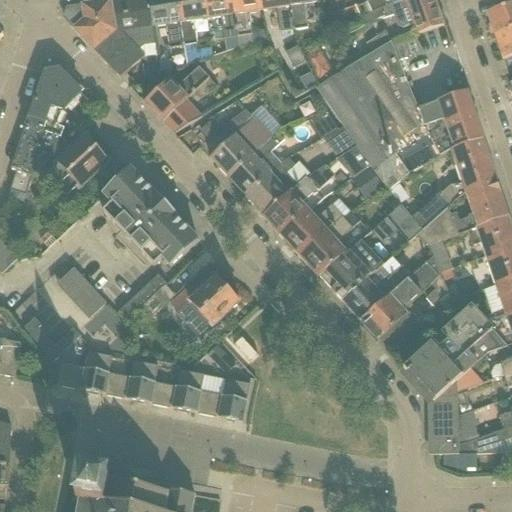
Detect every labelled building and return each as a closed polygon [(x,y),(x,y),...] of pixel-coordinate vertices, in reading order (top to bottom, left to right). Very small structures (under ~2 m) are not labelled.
[(146,0),(132,0),(97,5),(68,10),(65,18),(64,20),(108,66),(120,79),(145,56),(144,56),(144,49),(155,46),(153,29),(152,30),(146,0)] [(171,50),(173,50),(186,48),(177,0),(146,0),(152,30),(153,29),(167,27),(171,50)] [(209,21),(205,0),(177,0),(186,48),(189,67),(201,63),(199,51),(195,23),(209,21)] [(240,39),(233,0),(205,0),(209,21),(222,19),(226,41),(240,39)] [(266,13),(263,0),(233,0),(240,39),(254,36),(251,15),(266,13)] [(279,11),(282,34),(297,31),(292,0),(263,0),(266,13),(279,11)] [(318,0),(292,0),(297,31),(310,29),(306,7),(319,5),(318,0)] [(422,0),(377,0),(369,3),(368,3),(372,14),(364,18),(359,7),(354,8),(363,28),(385,18),(386,18),(383,9),(386,9),(387,7),(393,5),(401,2),(407,3),(415,0),(420,0),(421,0),(422,0)] [(444,27),(444,26),(434,0),(422,0),(421,0),(420,0),(415,0),(407,3),(401,2),(393,5),(387,7),(386,9),(383,9),(386,18),(389,17),(389,19),(395,17),(398,27),(404,30),(414,27),(417,36),(444,27)] [(511,7),(488,15),(495,37),(511,31),(511,7)] [(511,31),(495,37),(509,78),(511,77),(511,31)] [(368,44),(374,56),(391,45),(385,34),(368,44)] [(418,111),(391,45),(374,56),(345,74),(414,174),(420,171),(421,173),(441,160),(418,111)] [(305,58),(320,82),(334,74),(320,49),(305,58)] [(173,72),(171,62),(159,64),(160,74),(173,72)] [(158,77),(157,65),(147,66),(143,66),(145,79),(158,77)] [(187,101),(195,94),(209,81),(200,70),(178,89),(171,81),(145,105),(163,124),(163,123),(164,124),(187,101)] [(60,71),(45,74),(35,106),(61,115),(82,95),(60,71)] [(371,167),(389,194),(409,177),(414,174),(345,74),(318,92),(348,135),(358,148),(371,167)] [(316,85),(310,75),(300,81),(305,91),(316,85)] [(209,81),(195,94),(201,100),(217,90),(209,81)] [(484,142),(467,94),(439,103),(439,104),(418,111),(441,160),(451,154),(483,142),(484,142)] [(164,124),(175,136),(202,119),(187,101),(164,124)] [(65,130),(57,128),(61,115),(35,106),(27,128),(61,140),(65,130)] [(210,160),(217,167),(229,180),(273,142),(271,141),(274,138),(255,115),(251,117),(247,112),(228,127),(236,137),(210,160)] [(328,116),(313,122),(324,140),(338,131),(328,116)] [(218,132),(210,123),(200,132),(208,141),(218,132)] [(61,140),(27,128),(12,172),(17,173),(30,178),(58,153),(66,145),(61,140)] [(358,148),(348,135),(329,149),(337,160),(358,148)] [(69,197),(107,161),(86,138),(51,172),(62,183),(59,186),(69,197)] [(229,180),(234,187),(247,200),(290,162),(289,160),(281,168),(270,156),(279,149),(273,142),(229,180)] [(451,187),(446,191),(442,196),(440,194),(413,220),(402,208),(388,221),(398,233),(409,246),(423,234),(448,211),(463,197),(465,196),(466,195),(497,184),(483,142),(451,154),(462,186),(451,187)] [(371,167),(358,148),(337,160),(336,161),(353,180),(371,167)] [(247,200),(252,206),(264,219),(307,181),(296,168),(290,162),(247,200)] [(328,166),(311,177),(320,189),(336,178),(328,166)] [(370,171),(356,180),(370,199),(384,189),(370,171)] [(171,269),(198,243),(131,172),(104,198),(112,206),(103,214),(154,269),(163,261),(171,269)] [(32,179),(30,178),(17,173),(11,192),(26,197),(32,179)] [(318,193),(317,192),(308,181),(307,181),(264,219),(281,237),(308,214),(302,207),(318,193)] [(429,248),(469,234),(509,219),(497,184),(466,195),(465,196),(472,216),(468,218),(468,220),(460,223),(457,214),(452,216),(448,211),(423,234),(429,248)] [(343,221),(333,209),(316,223),(308,214),(281,237),(301,259),(343,221)] [(337,246),(354,231),(361,225),(351,215),(343,221),(301,259),(320,280),(344,258),(343,258),(346,256),(337,246)] [(474,248),(482,246),(484,253),(487,252),(489,258),(511,249),(511,227),(509,219),(469,234),(474,248)] [(388,221),(378,229),(389,241),(398,233),(388,221)] [(363,242),(344,259),(344,258),(320,280),(344,305),(393,260),(385,267),(363,242)] [(19,259),(0,243),(0,274),(2,276),(19,259)] [(496,287),(511,281),(511,249),(489,258),(491,264),(489,265),(496,287)] [(403,270),(402,270),(393,260),(344,305),(362,325),(412,280),(403,270)] [(407,308),(432,285),(436,291),(427,300),(434,309),(440,304),(445,310),(451,303),(444,284),(440,274),(435,264),(434,260),(412,280),(362,325),(379,344),(407,318),(401,311),(406,306),(407,308)] [(435,264),(440,274),(450,270),(446,260),(435,264)] [(450,270),(440,274),(444,284),(454,280),(450,270)] [(160,292),(167,286),(159,277),(152,284),(160,292)] [(217,279),(213,283),(207,277),(191,292),(196,298),(177,316),(200,341),(240,304),(217,279)] [(508,315),(511,313),(511,281),(496,287),(504,310),(506,309),(508,315)] [(153,298),(160,292),(152,284),(145,290),(153,298)] [(176,299),(165,288),(145,309),(154,318),(176,299)] [(147,305),(153,298),(145,290),(138,296),(147,305)] [(140,311),(147,305),(138,296),(132,303),(140,311)] [(133,317),(140,311),(132,303),(125,309),(133,317)] [(133,317),(125,309),(118,315),(126,324),(133,317)] [(508,348),(493,331),(473,309),(404,371),(434,404),(459,381),(471,370),(488,355),(508,348)] [(33,322),(23,331),(30,339),(37,333),(40,329),(33,322)] [(37,333),(30,339),(29,340),(38,349),(45,342),(37,333)] [(0,377),(14,380),(21,346),(0,341),(0,377)] [(45,342),(38,349),(37,350),(44,358),(53,350),(45,342)] [(216,366),(226,356),(218,348),(208,357),(216,366)] [(50,368),(60,358),(53,350),(44,358),(43,359),(50,368)] [(62,366),(57,388),(104,397),(108,376),(109,376),(112,359),(88,355),(85,371),(62,366)] [(511,375),(511,361),(501,365),(501,366),(505,377),(505,378),(511,375)] [(154,385),(155,385),(158,368),(134,364),(131,380),(109,376),(108,376),(104,397),(150,407),(154,385)] [(493,381),(505,377),(501,366),(495,368),(491,375),(493,381)] [(459,394),(466,391),(484,385),(484,384),(471,370),(459,381),(459,394)] [(177,389),(155,385),(154,385),(150,407),(196,416),(200,394),(201,394),(204,378),(180,373),(177,389)] [(435,457),(438,457),(444,457),(459,457),(459,449),(459,419),(459,394),(459,381),(434,404),(435,457)] [(200,394),(196,416),(242,425),(250,387),(226,382),(223,398),(201,394),(200,394)] [(459,419),(467,416),(466,415),(474,413),(466,391),(459,394),(459,419)] [(511,414),(500,419),(504,431),(511,428),(511,414)] [(467,416),(459,419),(459,449),(475,443),(475,441),(467,416)] [(0,424),(0,464),(10,467),(12,428),(0,424)] [(498,444),(500,444),(511,440),(511,428),(504,431),(475,441),(475,443),(459,449),(459,457),(477,456),(499,456),(498,444)] [(477,456),(459,457),(444,457),(445,467),(468,474),(468,471),(477,471),(477,456)] [(9,488),(10,467),(0,464),(0,487),(6,488),(9,488)] [(191,511),(195,497),(168,491),(167,495),(150,492),(151,488),(126,483),(126,487),(108,484),(109,480),(82,475),(76,502),(73,502),(72,504),(76,504),(74,511),(191,511)]
